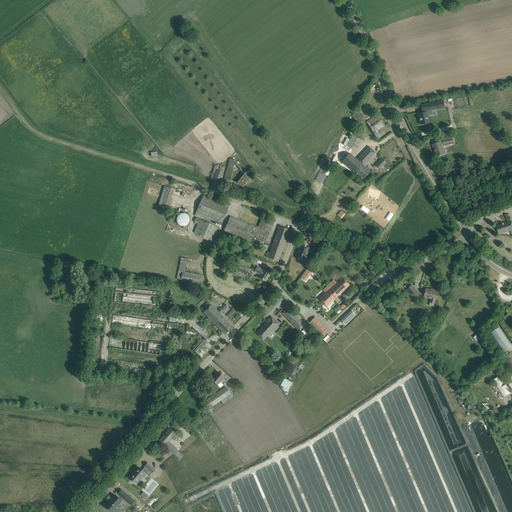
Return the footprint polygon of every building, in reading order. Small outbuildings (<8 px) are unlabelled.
[(432,110),(436,109),(445,107),(444,101),(435,103),(431,104),(432,110)] [(433,115),(432,110),(431,104),(421,105),(422,112),(423,113),(418,114),(420,124),(420,125),(429,123),(428,116),(433,115)] [(385,125),(378,114),(366,122),(377,139),(391,129),(388,124),(385,125)] [(354,132),(350,140),(347,138),(343,144),(345,145),(343,148),(351,153),(352,149),(355,151),(361,140),(359,139),(360,136),(354,132)] [(452,133),(442,135),(443,141),(453,139),(452,133)] [(435,149),(438,156),(445,154),(443,146),(441,142),(433,145),(434,149),(435,149)] [(350,153),(342,162),(363,180),(370,172),(364,166),(376,153),(369,147),(357,160),(350,153)] [(230,159),(225,179),(230,180),(235,160),(230,159)] [(376,165),(380,169),(386,163),(382,159),(376,165)] [(317,170),(319,166),(310,162),(308,166),(317,170)] [(215,165),(211,178),(219,181),(222,172),(218,171),(219,167),(215,165)] [(246,172),(237,183),(243,187),(251,176),(246,172)] [(164,186),(157,205),(167,208),(173,189),(164,186)] [(221,225),(229,206),(203,195),(201,200),(194,216),(213,224),(214,222),(221,225)] [(180,214),(179,215),(177,217),(177,219),(177,220),(177,222),(178,224),(179,225),(181,226),(183,227),(185,227),(187,226),(188,225),(189,223),(190,221),(190,220),(189,218),(189,216),(187,215),(186,214),(184,213),(182,214),(180,214)] [(266,242),(269,233),(230,216),(227,224),(222,236),(227,237),(228,235),(240,240),(251,244),(253,245),(254,241),(252,241),(254,237),(266,242)] [(196,218),(194,222),(198,224),(194,233),(209,239),(214,242),(220,228),(214,226),(200,219),(199,220),(196,218)] [(511,224),(511,221),(497,226),(499,234),(511,229),(511,224)] [(267,253),(265,257),(278,262),(289,230),(280,226),(270,254),(267,253)] [(297,258),(303,261),(306,255),(307,256),(308,251),(307,251),(308,248),(309,248),(301,245),(298,251),(299,252),(297,258)] [(188,259),(181,257),(177,279),(200,283),(201,274),(185,272),(188,259)] [(245,278),(248,272),(236,267),(233,273),(245,278)] [(263,271),(257,267),(255,271),(261,275),(259,277),(261,279),(266,281),(270,273),(264,269),(263,271)] [(309,267),(304,274),(308,278),(310,276),(309,273),(312,268),(309,267)] [(328,285),(324,289),(327,292),(326,293),(320,299),(327,307),(338,296),(350,285),(342,278),(337,283),(334,286),(331,289),(328,285)] [(411,286),(407,290),(416,298),(420,294),(411,286)] [(430,302),(429,306),(433,307),(434,303),(435,299),(436,299),(437,296),(438,291),(433,290),(433,291),(426,289),(425,291),(424,294),(424,297),(431,298),(430,302)] [(121,292),(115,292),(114,302),(158,307),(159,295),(121,291),(121,292)] [(217,311),(208,301),(203,306),(228,330),(232,327),(228,323),(221,315),(224,313),(228,317),(233,312),(229,309),(225,304),(217,311)] [(203,306),(201,309),(221,331),(225,334),(228,330),(203,306)] [(281,313),(289,321),(292,319),(295,322),(293,324),(299,331),(301,330),(300,329),(302,327),(303,328),(305,326),(287,307),(285,309),(286,310),(284,312),(283,311),(281,313)] [(192,327),(204,338),(203,338),(202,339),(199,343),(193,350),(202,358),(220,337),(216,334),(197,316),(170,312),(169,319),(169,321),(189,324),(188,326),(192,327)] [(273,331),(280,324),(271,316),(265,323),(266,324),(257,334),(264,340),(273,330),(273,331)] [(315,317),(308,323),(321,336),(327,329),(315,317)] [(511,345),(509,341),(499,326),(490,333),(504,352),(511,346),(511,345)] [(108,347),(160,356),(161,346),(110,337),(108,347)] [(422,380),(429,379),(426,370),(419,371),(422,380)] [(219,372),(214,377),(214,376),(211,379),(218,385),(225,377),(219,372)] [(280,385),(283,387),(282,389),(288,391),(292,382),(284,378),(280,385)] [(233,397),(226,387),(204,402),(209,409),(221,401),(223,404),(233,397)] [(176,434),(170,429),(159,441),(162,444),(180,460),(184,455),(177,449),(177,448),(169,441),(172,438),(175,441),(179,437),(176,434)] [(142,470),(138,467),(129,478),(131,479),(130,480),(134,483),(134,482),(136,484),(139,480),(140,480),(143,477),(142,477),(145,473),(145,472),(147,470),(151,474),(155,469),(147,463),(145,466),(145,467),(142,470)] [(196,498),(211,493),(209,488),(194,493),(196,498)] [(127,494),(123,498),(131,505),(134,501),(127,494)] [(121,500),(115,495),(111,501),(110,501),(105,506),(112,511),(114,511),(118,508),(117,507),(120,504),(119,503),(121,500)]
